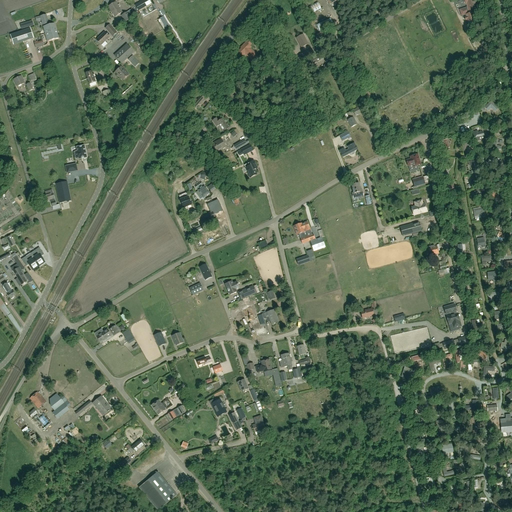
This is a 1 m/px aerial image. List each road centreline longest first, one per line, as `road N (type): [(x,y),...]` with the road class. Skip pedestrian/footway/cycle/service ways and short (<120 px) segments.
road 1 (unclassified): [(115,383),(213,339),(259,342),(297,329),(273,220)]
road 2 (track): [(424,511),(378,325),(297,329)]
road 3 (residential): [(58,266),(1,84),(68,43)]
road 4 (residential): [(58,266),(102,174),(68,43)]
road 5 (unclassified): [(72,329),(182,260),(273,220)]
road 6 (unclassified): [(273,220),(423,136)]
road 7 (unclassified): [(459,304),(423,136)]
road 8 (unclassified): [(220,511),(115,383)]
